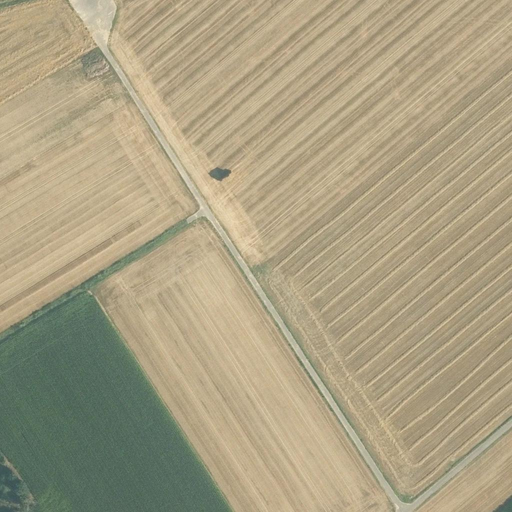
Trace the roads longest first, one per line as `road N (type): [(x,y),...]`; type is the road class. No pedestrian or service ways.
road 1 (track): [(73,1),(400,511)]
road 2 (track): [(206,212),(0,337)]
road 3 (track): [(408,511),(511,424)]
